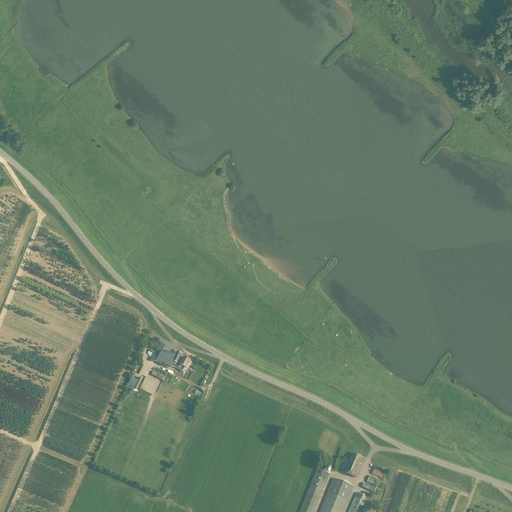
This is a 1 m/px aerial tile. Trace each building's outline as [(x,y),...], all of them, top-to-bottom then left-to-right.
[(171,365),(176,368),(184,373),(190,362),(183,358),(183,359),(180,357),(182,354),(177,352),(176,354),(163,351),(166,346),(160,343),(156,350),(149,361),(170,367),(171,365)] [(164,377),(154,372),(152,376),(162,381),(164,377)] [(128,384),(135,387),(138,380),(132,377),(128,384)] [(349,462),(348,462),(343,473),(355,478),(360,466),(359,466),(362,458),(352,454),(349,462)] [(317,469),(307,493),(299,511),(314,511),(330,474),(317,469)] [(382,479),(384,473),(374,469),(372,475),(382,479)] [(374,486),(377,479),(370,476),(367,482),(374,486)] [(348,485),(334,479),(320,511),(343,511),(353,487),(348,485)] [(376,488),(364,483),(362,488),(374,493),(376,488)] [(356,493),(355,495),(348,511),(361,511),(367,500),(368,497),(356,493)]
